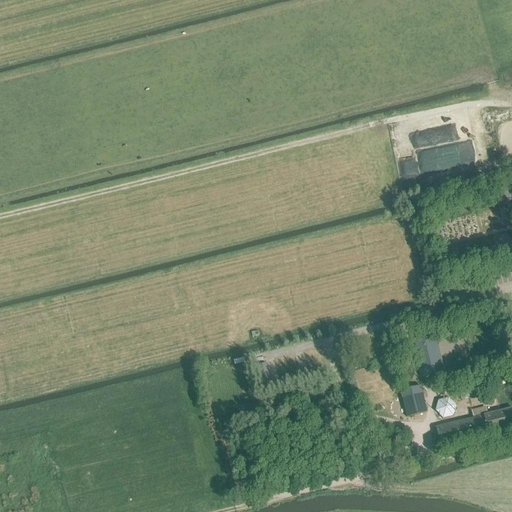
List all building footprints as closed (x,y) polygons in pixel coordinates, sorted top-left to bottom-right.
[(441,324),(454,322),(451,308),(438,310),(441,324)] [(421,379),(444,374),(435,336),(412,341),(421,379)] [(266,365),(257,367),(263,391),(272,388),(266,365)] [(462,400),(483,395),(480,385),(459,390),(462,400)] [(407,418),(427,413),(421,388),(401,393),(407,418)] [(443,419),(453,417),(456,406),(448,399),(438,401),(435,412),(443,419)] [(441,448),(511,430),(511,410),(486,416),(485,410),(473,413),(475,419),(436,429),(441,448)] [(237,462),(237,463),(237,464),(238,464),(238,465),(238,466),(239,466),(239,467),(240,467),(241,467),(242,467),(242,468),(243,468),(243,467),(244,467),(245,467),(246,467),(246,466),(247,466),(247,465),(247,464),(248,464),(248,463),(248,462),(248,461),(248,460),(247,460),(247,459),(247,458),(246,458),(246,457),(245,457),(244,457),(243,457),(242,457),(241,457),(240,457),(239,458),(238,458),(238,459),(238,460),(237,460),(237,461),(237,462)]
